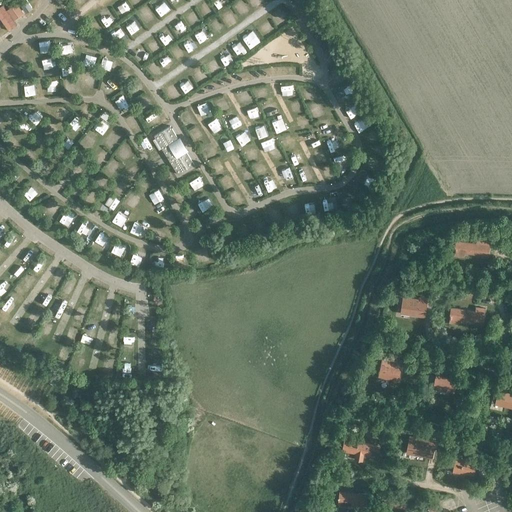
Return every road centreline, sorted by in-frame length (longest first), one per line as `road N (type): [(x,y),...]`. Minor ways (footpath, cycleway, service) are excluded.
road 1 (unclassified): [(138,511),(0,394)]
road 2 (residential): [(350,480),(467,496),(498,490)]
